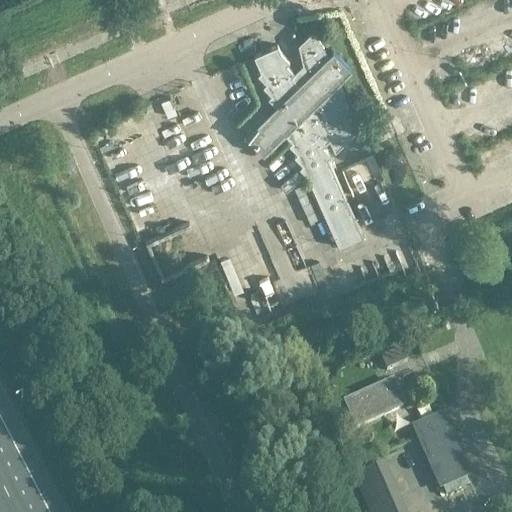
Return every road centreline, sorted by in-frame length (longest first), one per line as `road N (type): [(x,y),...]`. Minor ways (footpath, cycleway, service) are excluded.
road 1 (unclassified): [(236,511),(55,99)]
road 2 (unclassified): [(55,99),(273,0)]
